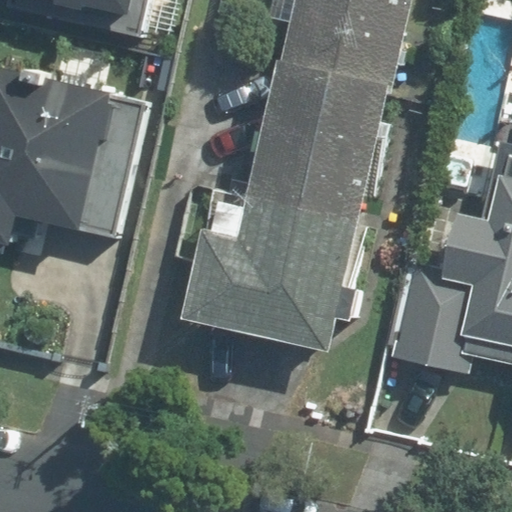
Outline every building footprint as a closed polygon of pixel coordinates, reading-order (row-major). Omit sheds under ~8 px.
[(152,0),(18,0),(16,10),(145,37),(152,0)] [(200,320),(346,352),(423,0),(306,0),(263,198),(228,191),(200,320)] [(107,84),(115,58),(67,44),(59,70),(16,57),(8,84),(0,81),(0,235),(25,243),(35,210),(126,236),(162,112),(131,103),(134,92),(107,84)] [(489,283),(476,350),(511,356),(511,186),(507,213),(471,206),(457,277),(489,283)] [(451,274),(420,268),(401,353),(463,367),(479,296),(447,289),(451,274)]
